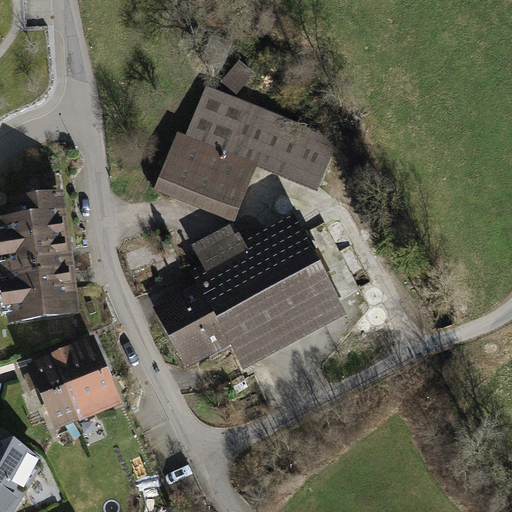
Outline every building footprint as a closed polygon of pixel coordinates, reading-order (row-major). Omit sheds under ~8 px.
[(239,62),(223,82),(238,94),(254,75),(239,62)] [(181,138),(158,195),(236,225),(257,173),(318,196),(340,141),(209,90),(189,141),(181,138)] [(53,174),(42,175),(43,188),(55,187),(53,174)] [(64,194),(10,201),(12,219),(0,220),(2,231),(0,231),(0,248),(10,326),(80,317),(64,194)] [(340,313),(289,217),(240,243),(230,224),(188,246),(197,263),(186,269),(195,285),(150,309),(180,365),(227,340),(241,365),(340,313)] [(144,242),(121,251),(129,271),(152,263),(144,242)] [(76,326),(64,327),(65,341),(77,339),(76,326)] [(94,339),(26,367),(55,436),(123,408),(94,339)] [(254,376),(269,408),(283,402),(267,370),(254,376)] [(175,494),(146,430),(115,444),(144,508),(175,494)] [(14,511),(43,465),(15,444),(0,448),(0,511),(14,511)]
